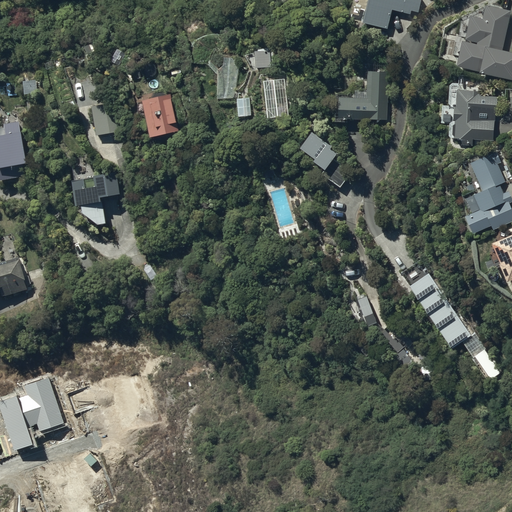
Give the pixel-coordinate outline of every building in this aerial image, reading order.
[(420,0),(367,0),(362,20),(389,27),(394,9),(411,14),(412,11),(418,12),(420,0)] [(511,50),(501,48),(510,9),(485,3),(482,14),(467,11),(455,64),(511,77),(511,50)] [(127,52),(118,47),(111,59),(120,64),(127,52)] [(271,47),(256,47),(256,65),(272,65),(271,47)] [(389,69),(368,68),(368,96),(341,95),(340,117),(388,118),(389,69)] [(289,113),(286,77),(265,77),(268,115),(289,113)] [(37,79),(25,79),(25,91),(37,91),(37,79)] [(455,132),(455,134),(464,135),(463,142),(474,143),(474,136),(494,138),(499,95),(480,93),(480,92),(480,88),(459,86),(457,103),(456,103),(455,117),(456,117),(456,122),(454,122),(453,132),(455,132)] [(171,93),(143,99),(151,135),(179,128),(171,93)] [(251,116),(250,98),(238,99),(239,116),(251,116)] [(92,105),(97,134),(119,130),(114,102),(92,105)] [(0,178),(24,175),(22,160),(27,159),(22,129),(21,129),(19,119),(5,122),(6,131),(0,131),(0,178)] [(334,143),(314,128),(303,143),(316,154),(315,156),(326,165),(323,169),(341,184),(352,170),(334,157),(339,150),(333,145),(334,143)] [(497,149),(471,161),(483,189),(474,193),(481,207),(466,213),(475,233),(493,225),(494,228),(511,220),(511,207),(509,201),(511,199),(511,196),(509,189),(504,191),(501,184),(506,181),(498,162),(502,161),(497,149)] [(102,194),(120,191),(117,171),(74,178),(77,201),(83,200),(84,206),(83,206),(83,207),(100,221),(107,220),(102,194)] [(511,231),(494,239),(502,259),(501,259),(508,278),(511,276),(511,231)] [(477,361),(488,353),(422,256),(400,270),(452,347),(462,340),(477,361)] [(20,257),(0,262),(0,284),(3,284),(6,294),(27,289),(24,278),(25,278),(20,257)] [(360,269),(345,270),(346,279),(361,278),(360,269)] [(97,511),(100,507),(66,483),(45,511),(97,511)]
